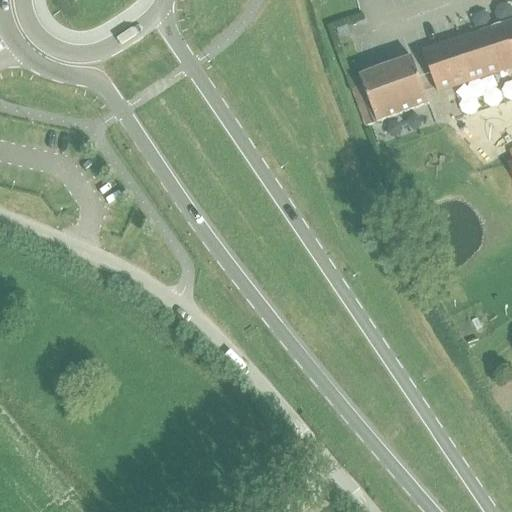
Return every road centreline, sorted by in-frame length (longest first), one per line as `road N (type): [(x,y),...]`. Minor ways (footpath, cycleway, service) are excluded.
road 1 (primary): [(11,39),(40,66),(101,84),(263,311),(429,511)]
road 2 (primary): [(491,511),(159,10)]
road 3 (unclassified): [(334,472),(172,302),(93,255),(0,218)]
road 4 (primary): [(51,47),(101,51),(159,10)]
